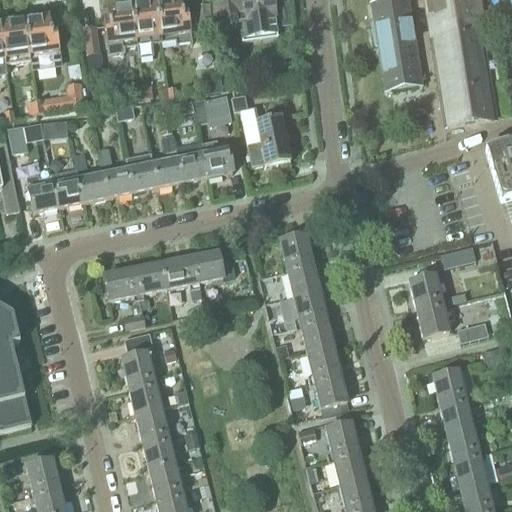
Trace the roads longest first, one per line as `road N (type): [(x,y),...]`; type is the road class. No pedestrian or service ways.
road 1 (residential): [(339,197),(51,264),(114,511)]
road 2 (residential): [(414,511),(339,197)]
road 3 (residential): [(339,197),(312,0)]
road 4 (residential): [(511,129),(339,197)]
